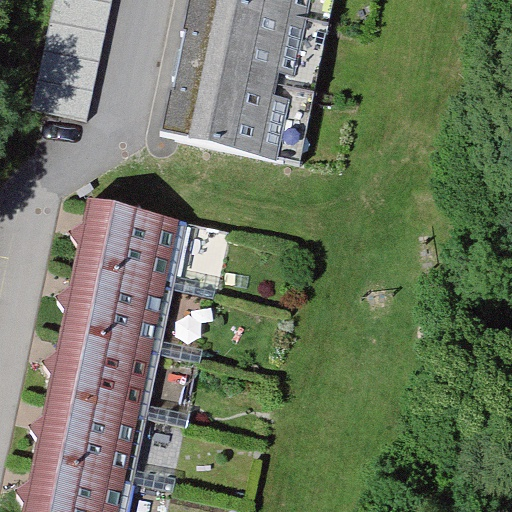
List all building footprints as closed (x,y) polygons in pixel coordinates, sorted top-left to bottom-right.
[(111,8),(70,0),(54,0),(49,25),(105,37),(111,8)] [(70,0),(111,8),(112,0),(70,0)] [(172,68),(313,97),(328,27),(197,0),(186,0),(178,39),(184,40),(180,57),(175,56),(172,68)] [(197,0),(328,27),(333,0),(197,0)] [(49,25),(43,54),(99,66),(105,37),(49,25)] [(93,94),(99,66),(43,54),(37,83),(93,94)] [(313,97),(172,68),(169,83),(175,84),(171,101),(166,100),(158,139),(298,168),(313,97)] [(93,94),(37,83),(31,112),(87,123),(93,94)] [(77,250),(72,272),(172,292),(186,225),(86,205),(81,229),(71,235),(70,240),(77,250)] [(172,292),(72,272),(68,293),(58,300),(57,304),(64,315),(59,336),(158,357),(172,292)] [(158,357),(59,336),(55,357),(44,364),(43,369),(50,379),(46,401),(145,422),(158,357)] [(145,422),(46,401),(41,421),(31,428),(30,433),(37,443),(32,466),(131,486),(145,422)] [(126,511),(131,486),(32,466),(28,485),(18,492),(17,497),(24,507),(22,511),(126,511)]
